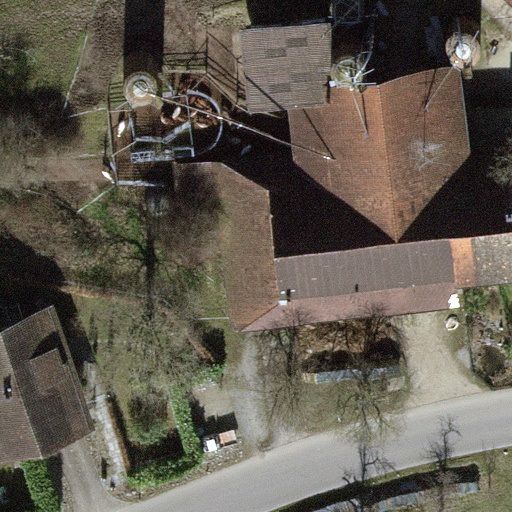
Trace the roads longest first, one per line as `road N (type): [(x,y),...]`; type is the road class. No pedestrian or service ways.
road 1 (track): [(120,0),(89,116),(98,187),(250,358),(298,481)]
road 2 (unclassified): [(219,511),(455,432),(511,424)]
road 3 (track): [(274,131),(206,58),(177,0)]
